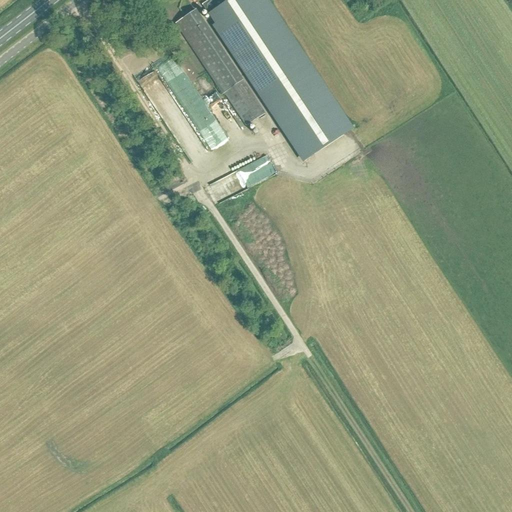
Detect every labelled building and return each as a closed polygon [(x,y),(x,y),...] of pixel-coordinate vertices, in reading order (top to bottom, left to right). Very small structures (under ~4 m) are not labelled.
[(192,0),(194,3),(198,0),(210,0),(211,0),(202,6),(215,25),(212,27),(303,164),(354,130),(267,0),(192,0)] [(225,93),(243,81),(196,10),(176,24),(223,94),(225,93)] [(243,81),(225,93),(247,127),(265,115),(243,81)] [(187,125),(170,133),(178,149),(195,142),(187,125)] [(224,136),(231,134),(229,126),(221,129),(224,136)] [(217,141),(186,157),(192,167),(223,151),(217,141)]
